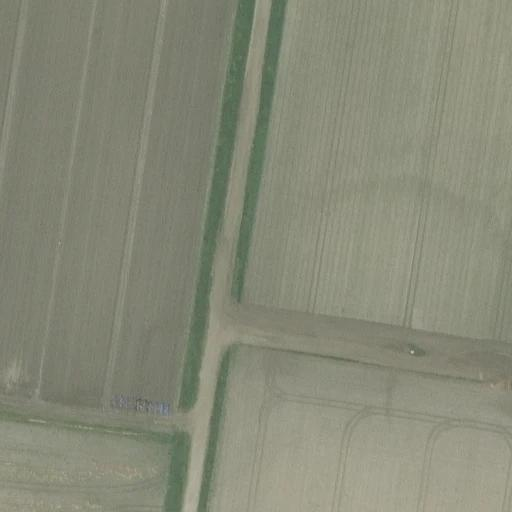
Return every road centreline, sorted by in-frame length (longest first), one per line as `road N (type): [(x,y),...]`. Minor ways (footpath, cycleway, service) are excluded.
road 1 (track): [(189,511),(269,0)]
road 2 (track): [(511,384),(218,340)]
